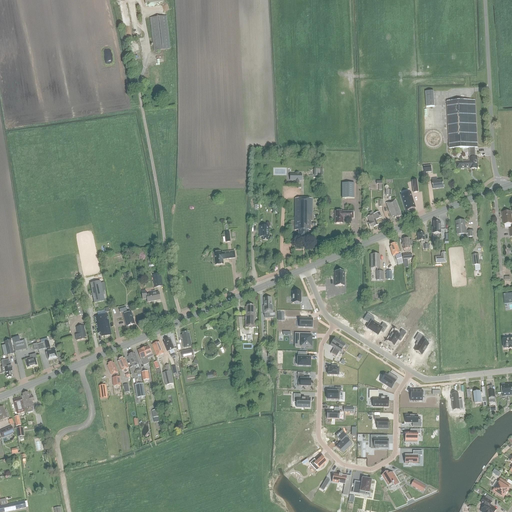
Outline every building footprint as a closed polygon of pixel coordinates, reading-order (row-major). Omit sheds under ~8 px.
[(169,15),(152,17),(155,50),(172,48),(169,15)] [(434,106),(433,92),(425,92),(426,107),(434,106)] [(475,148),(477,148),(475,100),(447,102),(449,149),(469,148),(469,162),(456,162),(456,169),(464,169),(464,170),(478,169),(477,158),(475,158),(475,148)] [(289,174),(289,181),(295,181),(295,184),(299,184),(299,181),(301,181),(301,174),(289,174)] [(444,188),(443,180),(437,181),(437,179),(432,179),(433,190),(444,188)] [(354,199),(354,184),(342,184),(341,199),(354,199)] [(410,193),(401,195),(406,211),(415,208),(412,200),(413,200),(412,200),(410,193)] [(311,221),(312,221),(312,199),(295,199),(295,231),(298,231),(298,237),(308,237),(308,231),(310,231),(310,226),(311,226),(311,221)] [(401,216),(395,200),(386,204),(391,217),(394,216),(394,218),(401,216)] [(335,224),(343,224),(343,219),(353,219),(353,212),(343,212),(335,212),(335,224)] [(379,212),(373,215),(372,212),(369,214),(370,216),(367,217),(370,223),(368,224),(370,228),(373,227),(378,226),(376,220),(381,218),(379,212)] [(511,221),(511,212),(502,213),(504,225),(511,223),(511,221)] [(468,234),(469,238),(472,237),(472,231),(466,231),(466,228),(465,228),(465,221),(456,222),(457,235),(468,234)] [(434,228),(432,228),(432,234),(440,233),(440,222),(433,223),(434,228)] [(263,241),(268,241),(268,237),(269,237),(269,226),(260,226),(260,237),(263,237),(263,241)] [(402,246),(403,247),(403,250),(410,249),(410,247),(412,247),(411,241),(409,241),(409,239),(402,240),(403,244),(402,244),(402,246)] [(399,253),(397,245),(395,246),(395,244),(390,245),(391,247),(390,248),(392,256),(395,255),(396,260),(402,258),(400,253),(399,253)] [(222,253),(213,254),(215,266),(223,265),(223,260),(235,258),(234,252),(222,253)] [(446,253),(441,253),(441,257),(435,257),(435,264),(446,263),(446,253)] [(472,255),(473,266),(475,266),(475,271),(480,270),(479,254),(472,255)] [(383,280),(383,272),(379,272),(379,255),(370,255),(371,269),(376,269),(377,272),(376,272),(376,280),(383,280)] [(344,288),(344,273),(335,273),(335,288),(344,288)] [(163,287),(160,274),(152,275),(155,288),(163,287)] [(104,301),(100,282),(90,284),(94,304),(104,301)] [(141,292),(142,300),(147,299),(147,303),(160,300),(159,292),(155,293),(155,291),(152,291),(152,293),(146,295),(145,291),(141,292)] [(301,303),(301,292),(292,292),(292,303),(301,303)] [(264,314),(273,313),(272,306),(271,298),(264,299),(264,306),(263,306),(264,314)] [(358,322),(358,302),(352,302),(352,307),(345,311),(341,308),(338,313),(346,319),(349,314),(352,314),(352,322),(358,322)] [(245,328),(256,328),(256,311),(255,311),(255,307),(254,307),(254,306),(247,306),(247,307),(245,307),(245,328)] [(120,313),(122,312),(126,327),(133,325),(132,323),(134,323),(133,319),(134,317),(133,315),(132,315),(131,312),(127,314),(126,311),(125,307),(119,309),(120,313)] [(111,335),(107,314),(94,317),(97,334),(101,333),(101,337),(111,335)] [(367,315),(364,321),(370,325),(367,329),(377,336),(380,332),(383,334),(386,328),(382,325),(380,328),(372,323),(374,319),(367,315)] [(312,327),(312,319),(300,319),(299,327),(312,327)] [(76,328),(77,333),(78,335),(75,335),(76,341),(85,339),(84,337),(86,337),(84,326),(76,328)] [(391,336),(387,342),(393,346),(397,340),(400,342),(406,333),(401,330),(398,335),(393,332),(391,335),(391,336)] [(181,335),(184,348),(192,347),(189,334),(187,334),(187,332),(183,333),(183,335),(181,335)] [(311,346),(311,340),(310,340),(310,337),(305,337),(306,333),(295,333),(295,339),(297,339),(297,344),(301,344),(301,348),(306,348),(306,346),(311,346)] [(416,348),(413,353),(416,355),(415,356),(418,357),(419,357),(420,357),(422,353),(423,354),(425,351),(424,350),(426,346),(418,341),(420,338),(416,336),(413,342),(416,344),(414,347),(416,348)] [(47,339),(40,340),(41,344),(43,350),(50,348),(48,342),(47,339)] [(174,349),(170,340),(169,340),(168,339),(164,340),(165,342),(163,342),(167,352),(169,351),(170,355),(175,353),(173,349),(174,349)] [(341,353),(345,345),(335,339),(330,346),(334,349),(331,354),(336,357),(340,352),(341,353)] [(511,339),(503,340),(504,349),(509,349),(511,349),(511,339)] [(11,341),(4,342),(7,355),(13,354),(11,341)] [(164,354),(159,342),(153,345),(154,346),(153,347),(157,357),(164,354)] [(146,357),(148,356),(149,357),(152,355),(152,354),(148,347),(143,349),(146,357)] [(46,352),(48,361),(57,358),(55,349),(46,352)] [(146,357),(143,349),(138,351),(144,366),(149,363),(146,357)] [(192,350),(185,352),(180,353),(181,358),(193,356),(192,350)] [(310,366),(310,358),(306,358),(306,353),(298,352),(298,358),(297,366),(310,366)] [(135,354),(133,355),(133,353),(129,355),(129,357),(128,357),(132,367),(139,364),(135,354)] [(36,354),(31,355),(29,356),(30,358),(25,360),(26,362),(27,368),(37,366),(35,360),(37,359),(36,354)] [(127,372),(126,369),(128,368),(124,359),(123,359),(122,358),(118,360),(119,361),(118,362),(122,371),(123,371),(124,373),(127,372)] [(9,364),(8,360),(3,361),(3,364),(2,365),(2,367),(1,367),(2,374),(5,373),(6,373),(7,378),(11,378),(10,372),(12,371),(12,367),(11,367),(10,363),(9,364)] [(118,377),(116,374),(118,373),(114,363),(113,364),(112,362),(108,364),(109,365),(107,366),(111,376),(113,375),(114,378),(113,378),(114,386),(121,386),(119,377),(118,377)] [(165,366),(166,372),(162,373),(165,386),(173,384),(171,371),(170,371),(169,366),(165,366)] [(338,376),(339,369),(337,369),(337,366),(331,366),(331,369),(329,369),(329,372),(328,372),(328,376),(338,376)] [(310,387),(310,380),(304,380),(304,373),(297,373),(297,379),(298,379),(298,387),(310,387)] [(396,382),(391,378),(393,375),(389,373),(387,376),(385,375),(384,375),(380,381),(380,382),(391,388),(394,384),(396,382)] [(145,397),(143,384),(135,385),(137,398),(145,397)] [(511,385),(507,386),(507,385),(501,385),(502,397),(511,395),(511,385)] [(327,392),(327,400),(339,400),(339,392),(341,392),(341,388),(335,388),(335,392),(327,392)] [(369,391),(369,398),(373,399),(373,407),(388,407),(388,399),(378,398),(378,391),(369,391)] [(410,391),(410,401),(411,401),(411,399),(416,399),(416,401),(422,402),(422,391),(410,391)] [(487,406),(485,393),(481,393),(480,392),(473,393),(475,404),(483,403),(484,407),(487,406)] [(22,396),(25,409),(26,414),(33,412),(32,407),(34,406),(33,403),(32,403),(31,402),(34,401),(32,396),(31,397),(31,394),(28,395),(28,393),(23,394),(23,396),(22,396)] [(294,394),(294,399),(297,399),(296,408),(310,408),(310,399),(301,399),(301,395),(294,394)] [(459,394),(451,395),(453,411),(453,408),(460,407),(460,410),(463,409),(463,408),(462,401),(459,401),(459,394)] [(24,412),(21,398),(14,400),(16,408),(17,414),(20,413),(24,412)] [(6,409),(4,410),(3,407),(0,407),(0,419),(1,421),(8,418),(9,417),(6,409)] [(339,419),(339,408),(334,408),(334,411),(327,411),(327,419),(339,419)] [(374,417),(374,420),(377,420),(377,429),(388,429),(388,420),(380,420),(380,417),(374,417)] [(421,427),(421,420),(417,420),(417,417),(405,417),(405,424),(412,424),(412,427),(421,427)] [(3,431),(6,436),(14,433),(11,427),(3,431)] [(417,441),(417,434),(420,434),(420,430),(411,430),(411,434),(405,434),(405,441),(417,441)] [(341,442),(336,447),(342,454),(347,450),(346,449),(348,447),(349,448),(352,445),(348,440),(349,439),(342,431),(340,433),(342,435),(337,439),(341,442)] [(371,436),(371,443),(374,443),(373,449),(388,449),(388,444),(387,444),(387,440),(380,440),(380,436),(371,436)] [(310,449),(306,438),(300,440),(304,452),(310,449)] [(405,455),(405,464),(411,464),(411,465),(417,465),(417,456),(422,456),(422,451),(413,451),(413,455),(405,455)] [(293,465),(303,459),(300,455),(290,461),(293,465)] [(314,459),(309,464),(317,471),(326,462),(321,457),(316,462),(314,459)] [(387,473),(382,476),(388,486),(392,483),(392,484),(393,484),(394,486),(399,483),(393,473),(388,476),(387,473)] [(334,474),(332,484),(345,486),(343,495),(347,496),(351,477),(339,475),(333,474),(334,474)] [(324,491),(330,480),(326,478),(320,489),(324,491)] [(369,493),(371,480),(363,479),(362,485),(355,484),(353,493),(360,494),(361,491),(369,493)] [(504,497),(505,495),(506,495),(508,492),(507,492),(509,489),(508,488),(510,486),(502,481),(500,483),(499,482),(495,489),(493,491),(496,493),(495,493),(500,496),(500,495),(504,497)] [(494,511),(496,510),(489,506),(491,503),(484,498),(481,503),(485,505),(483,508),(482,508),(481,510),(481,511),(494,511)] [(24,502),(7,505),(1,506),(0,506),(0,511),(5,511),(26,508),(24,502)]
